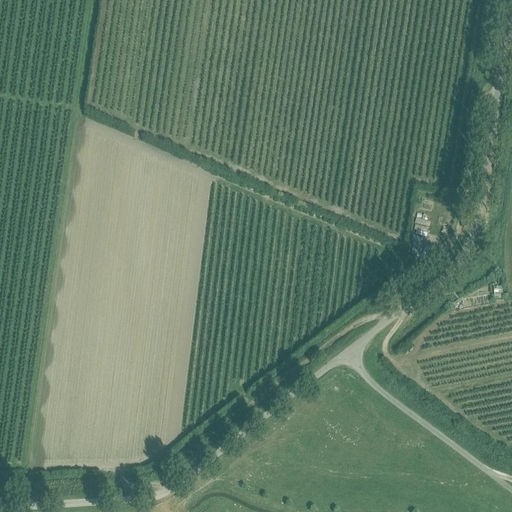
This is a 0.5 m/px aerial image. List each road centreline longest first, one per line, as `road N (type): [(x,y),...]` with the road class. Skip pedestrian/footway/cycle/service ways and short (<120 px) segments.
road 1 (unclassified): [(346,353),(464,253),(478,215),(511,0)]
road 2 (unclassified): [(0,509),(160,494),(346,353)]
road 3 (unclassified): [(346,353),(372,384),(511,491)]
